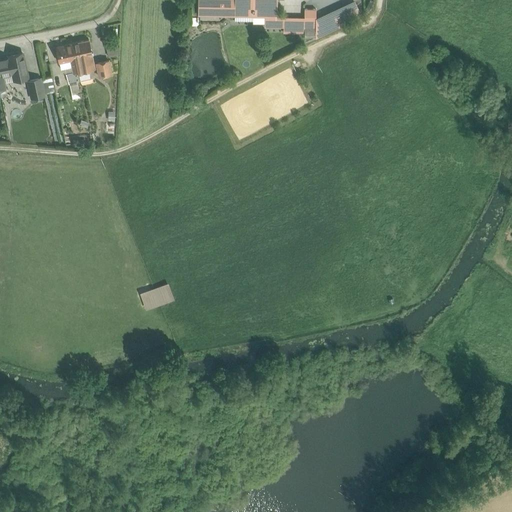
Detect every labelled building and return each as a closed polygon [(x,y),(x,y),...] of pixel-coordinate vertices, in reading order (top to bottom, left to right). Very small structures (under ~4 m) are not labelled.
[(234,0),(198,0),(198,14),(199,14),(199,12),(235,13),(234,0)] [(264,0),(234,0),(235,13),(235,15),(236,12),(252,13),(252,14),(254,14),(256,9),(264,10),(264,0)] [(264,0),(264,10),(264,26),(283,26),(284,18),(277,18),(276,0),(264,0)] [(354,0),(353,0),(321,15),(329,31),(362,16),(354,0)] [(316,9),(304,9),(304,18),(304,28),(316,29),(316,9)] [(304,18),(284,18),(283,26),(283,32),(304,32),(304,28),(304,18)] [(88,39),(72,43),(78,71),(78,72),(78,71),(94,68),(88,39)] [(117,42),(106,45),(108,56),(118,54),(118,48),(117,42)] [(72,43),(55,46),(59,62),(61,68),(71,66),(72,72),(78,71),(72,43)] [(9,56),(0,58),(0,88),(5,88),(4,81),(27,76),(22,53),(9,56)] [(109,60),(96,63),(99,76),(111,74),(109,60)] [(78,71),(72,72),(66,74),(68,83),(79,80),(78,71),(78,72),(78,71)] [(40,78),(27,81),(31,98),(44,95),(44,94),(41,83),(40,78)] [(53,80),(41,83),(44,94),(56,92),(53,80)] [(140,291),(146,308),(175,299),(169,281),(140,291)]
